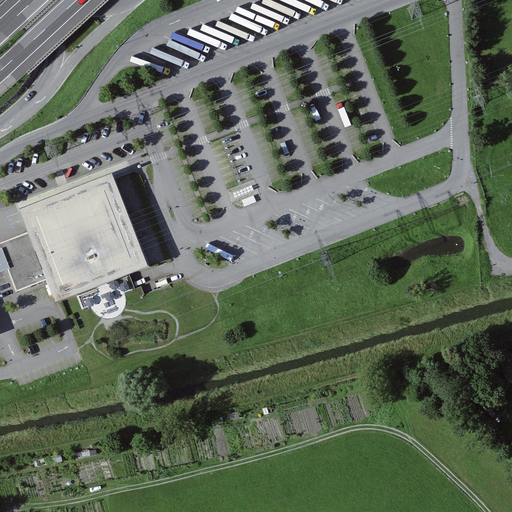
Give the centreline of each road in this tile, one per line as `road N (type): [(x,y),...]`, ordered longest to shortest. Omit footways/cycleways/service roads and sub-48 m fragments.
road 1 (track): [(25,511),(242,465),(375,426),(406,433),(492,511)]
road 2 (unclassified): [(132,4),(44,89)]
